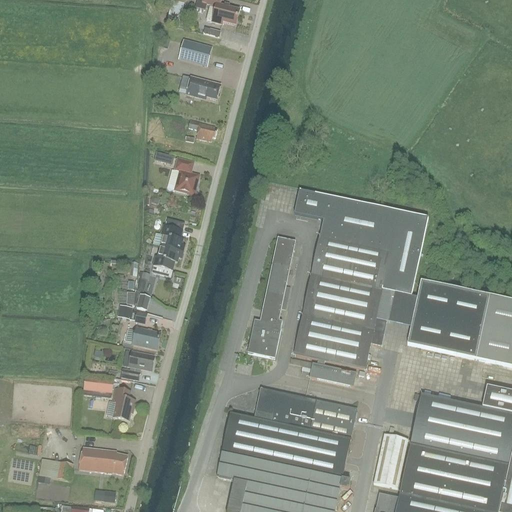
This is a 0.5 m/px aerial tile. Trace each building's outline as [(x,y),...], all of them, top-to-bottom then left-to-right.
[(203,0),(202,5),(216,8),(212,24),(222,26),(223,24),(236,27),(240,11),(229,9),(230,6),(225,5),(224,7),(221,6),(222,0),(203,0)] [(182,11),(184,5),(173,2),(171,8),(182,11)] [(179,23),(182,11),(171,8),(168,20),(179,23)] [(219,39),(221,33),(205,29),(203,35),(219,39)] [(207,68),(213,49),(184,41),(178,61),(207,68)] [(183,77),(179,94),(187,96),(186,97),(199,100),(199,98),(217,102),(221,86),(191,79),(191,80),(183,77)] [(215,140),(217,131),(214,130),(215,128),(200,124),(190,122),(188,130),(198,132),(196,140),(212,143),(213,139),(215,140)] [(159,154),(156,162),(159,163),(167,165),(169,157),(159,154)] [(172,171),(167,189),(175,191),(174,192),(187,195),(187,197),(195,199),(197,191),(196,190),(199,177),(191,175),(194,165),(178,160),(175,172),(172,171)] [(323,222),(295,357),(319,362),(318,366),(314,365),(312,370),(311,379),(354,388),(357,374),(325,367),(325,363),(365,372),(371,346),(381,348),(386,324),(376,321),(382,292),(411,298),(428,219),(299,192),(294,215),(323,222)] [(161,248),(183,254),(185,247),(182,246),(183,242),(181,241),(185,224),(166,219),(161,236),(164,237),(161,248)] [(279,322),(296,243),(278,239),(261,323),(255,322),(248,355),(276,360),(282,331),(281,331),(283,323),(279,322)] [(181,260),(183,254),(161,248),(158,259),(156,258),(152,274),(171,278),(175,264),(177,264),(179,260),(181,260)] [(140,273),(138,279),(148,282),(150,276),(140,273)] [(411,329),(408,346),(511,368),(511,302),(422,283),(418,300),(411,329)] [(118,293),(117,304),(126,305),(126,306),(134,306),(135,294),(126,293),(118,293)] [(141,296),(137,309),(148,312),(151,299),(141,296)] [(130,321),(131,313),(132,313),(133,309),(120,307),(118,318),(130,321)] [(145,326),(148,316),(137,313),(135,324),(145,326)] [(133,350),(134,347),(158,352),(162,335),(137,330),(134,345),(124,344),(123,348),(133,350)] [(154,359),(133,355),(130,368),(131,369),(131,373),(123,371),(122,379),(139,382),(141,370),(151,372),(154,359)] [(312,364),(292,360),(291,365),(311,369),(312,364)] [(112,399),(114,384),(85,381),(84,392),(98,394),(98,398),(112,399)] [(395,499),(380,496),(377,511),(376,510),(375,511),(511,511),(511,392),(487,387),(482,409),(422,396),(399,500),(395,500),(395,499)] [(117,404),(113,420),(129,424),(132,411),(134,411),(136,402),(129,401),(131,393),(116,390),(113,403),(117,404)] [(255,420),(351,440),(358,411),(262,391),(255,420)] [(231,414),(223,455),(343,480),(351,440),(255,420),(231,414)] [(384,436),(374,485),(398,491),(409,442),(384,436)] [(124,477),(129,457),(117,455),(117,453),(83,449),(79,471),(113,475),(113,474),(124,477)] [(349,491),(351,482),(343,480),(223,455),(218,479),(235,483),(228,511),(336,511),(341,489),(349,491)] [(71,482),(74,466),(42,461),(39,477),(71,482)] [(211,507),(214,480),(208,480),(205,507),(211,507)] [(116,494),(105,493),(104,503),(115,505),(116,494)]
